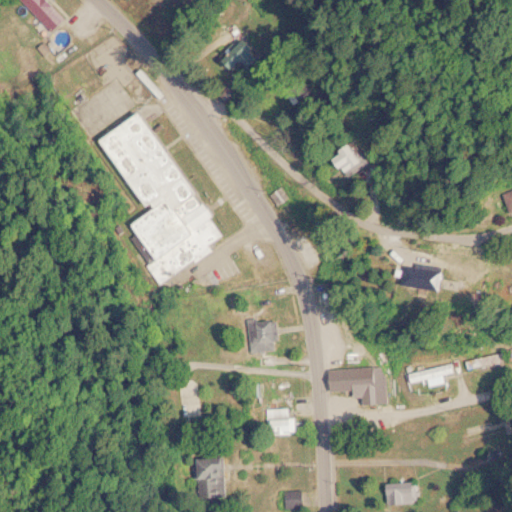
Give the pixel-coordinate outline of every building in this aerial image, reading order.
[(261,55),(244,37),(224,56),(241,74),(261,55)] [(103,141),(151,211),(133,223),(159,262),(177,251),(186,264),(230,233),(146,112),(103,141)] [(369,165),(356,144),(338,155),(351,176),(369,165)] [(449,268),(421,265),(410,264),(408,286),(447,289),(449,268)] [(249,351),(279,350),(278,317),(248,319),(249,351)] [(472,370),(508,359),(505,351),(469,362),(472,370)] [(460,373),(458,363),(413,374),(416,384),(460,373)] [(381,404),(379,367),(331,369),(331,392),(355,391),(355,397),(365,397),(366,404),(381,404)] [(272,433),(304,433),(304,417),(296,417),(296,408),(272,408),(272,433)] [(241,462),(202,462),(202,493),(241,493),(241,462)] [(419,503),(419,484),(387,484),(387,503),(419,503)] [(287,489),(287,507),(308,507),(308,489),(287,489)]
